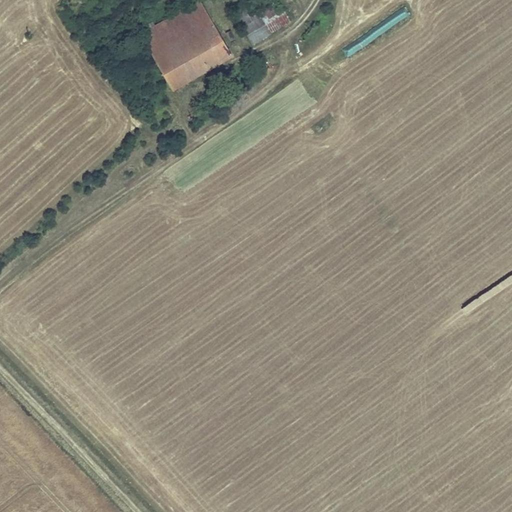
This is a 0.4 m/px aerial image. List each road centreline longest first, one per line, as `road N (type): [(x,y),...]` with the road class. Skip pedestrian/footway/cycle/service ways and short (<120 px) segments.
road 1 (track): [(0,284),(239,112),(308,54),(343,0)]
road 2 (track): [(0,362),(144,511)]
